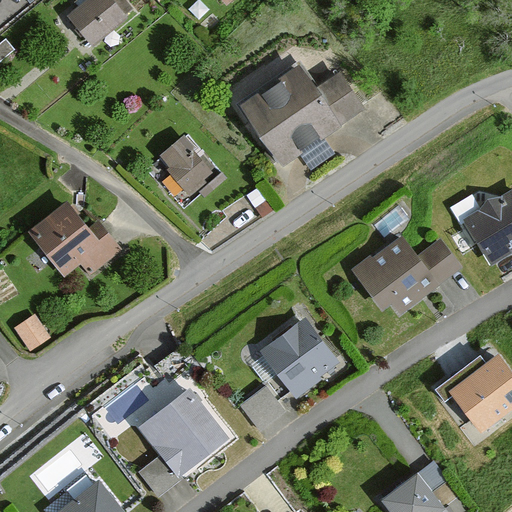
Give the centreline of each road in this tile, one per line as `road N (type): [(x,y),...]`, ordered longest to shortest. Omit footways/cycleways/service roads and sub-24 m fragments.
road 1 (residential): [(201,511),(368,384),(511,294)]
road 2 (residential): [(205,277),(463,105),(511,84)]
road 3 (residential): [(0,109),(111,176),(154,212),(205,277)]
road 4 (residential): [(0,433),(205,277)]
